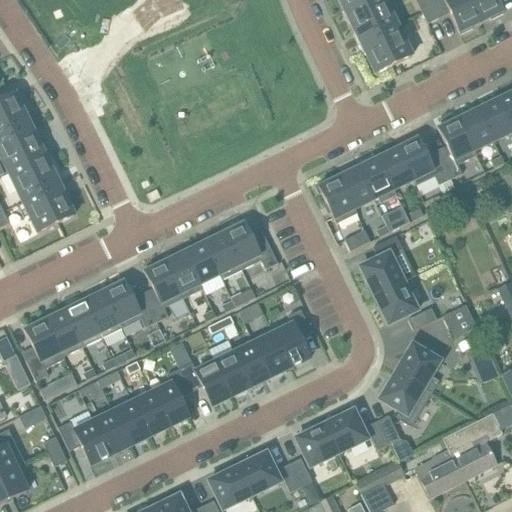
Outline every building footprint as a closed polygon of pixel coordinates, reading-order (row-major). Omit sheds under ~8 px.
[(67,0),(56,6),(67,26),(118,3),(116,0),(67,0)] [(338,0),(345,14),(374,0),(338,0)] [(374,0),(345,14),(360,45),(396,27),(382,0),(374,0)] [(429,0),(422,0),(416,3),(427,26),(439,19),(435,11),(429,0)] [(429,0),(435,11),(446,6),(460,36),(473,30),(472,27),(480,23),(469,0),(429,0)] [(490,21),(503,15),(495,0),(469,0),(480,23),(489,19),(490,21)] [(118,3),(67,26),(77,48),(106,36),(110,46),(133,37),(118,3)] [(411,58),(396,27),(360,45),(375,75),(411,58)] [(511,94),(497,102),(511,132),(511,94)] [(0,139),(29,125),(14,95),(0,101),(0,139)] [(511,132),(497,102),(478,111),(493,143),(511,133),(511,132)] [(478,111),(458,121),(474,153),(493,143),(478,111)] [(450,155),(440,160),(450,182),(462,176),(457,167),(477,157),(474,153),(458,121),(449,125),(448,123),(437,128),(450,155)] [(0,157),(8,173),(44,156),(29,125),(0,139),(0,157)] [(406,146),(397,151),(415,188),(434,178),(439,187),(450,182),(440,160),(429,165),(416,138),(405,143),(406,146)] [(397,151),(377,160),(396,197),(394,192),(412,183),(415,188),(397,151)] [(23,204),(59,186),(44,156),(8,173),(23,204)] [(501,158),(490,163),(494,170),(504,165),(501,158)] [(377,160),(358,170),(376,207),(396,197),(377,160)] [(358,170),(338,179),(357,216),(355,211),(373,202),(376,207),(358,170)] [(511,171),(502,176),(511,198),(511,171)] [(328,181),(315,188),(318,196),(321,195),(336,227),(357,216),(338,179),(329,184),(328,181)] [(511,201),(503,184),(490,190),(502,215),(511,209),(511,201)] [(37,235),(73,217),(59,186),(23,204),(37,235)] [(157,191),(147,196),(150,204),(160,199),(157,191)] [(0,229),(9,225),(0,207),(0,229)] [(401,208),(381,218),(389,234),(409,224),(401,208)] [(419,211),(410,216),(413,223),(423,218),(419,211)] [(233,230),(223,235),(241,272),(260,262),(265,271),(277,265),(267,244),(255,249),(242,223),(232,228),(233,230)] [(386,228),(376,232),(379,239),(389,234),(386,228)] [(344,242),(350,254),(370,244),(364,232),(344,242)] [(223,235),(204,245),(222,281),(241,272),(223,235)] [(377,261),(357,272),(373,305),(406,289),(404,285),(415,280),(401,249),(396,238),(372,250),(377,261)] [(204,245),(184,254),(202,291),(203,291),(200,286),(219,277),(221,282),(222,281),(204,245)] [(184,254),(165,264),(182,300),(202,291),(184,254)] [(154,266),(143,271),(156,298),(146,303),(156,324),(168,319),(163,310),(182,300),(165,264),(155,268),(154,266)] [(113,289),(103,294),(121,330),(140,321),(145,330),(156,324),(146,303),(135,308),(124,284),(123,281),(112,287),(113,289)] [(511,286),(511,285),(497,291),(511,324),(511,286)] [(406,289),(373,305),(387,334),(421,317),(406,289)] [(103,294),(84,303),(102,340),(121,330),(103,294)] [(241,295),(231,300),(232,303),(235,309),(245,304),(241,295)] [(84,303),(64,313),(82,349),(102,340),(84,303)] [(232,303),(222,307),(225,314),(235,309),(232,303)] [(258,305),(250,309),(256,321),(264,317),(258,305)] [(466,309),(442,321),(452,343),(477,332),(466,309)] [(290,370),(310,360),(300,341),(312,335),(300,311),(287,318),(290,324),(271,333),(290,370)] [(212,312),(202,317),(205,324),(215,319),(212,312)] [(421,317),(408,323),(414,335),(437,324),(431,312),(421,317)] [(64,313),(45,322),(64,361),(63,359),(82,349),(64,313)] [(230,319),(219,324),(222,331),(233,326),(230,319)] [(34,324),(23,330),(36,356),(25,362),(35,383),(48,377),(45,370),(64,361),(45,322),(35,327),(34,324)] [(219,324),(208,330),(212,337),(222,331),(219,324)] [(270,379),(290,370),(271,333),(252,342),(270,379)] [(251,389),(270,379),(252,342),(233,352),(251,389)] [(412,347),(392,377),(425,395),(431,398),(439,385),(434,382),(444,366),(412,347)] [(131,350),(121,355),(125,363),(135,358),(131,350)] [(231,398),(251,389),(233,352),(213,362),(231,398)] [(16,357),(3,363),(17,392),(30,386),(16,357)] [(487,357),(470,366),(480,389),(498,379),(487,357)] [(111,360),(101,365),(105,373),(115,368),(111,360)] [(211,408),(231,398),(213,362),(194,371),(191,365),(179,371),(190,394),(201,389),(211,408)] [(136,364),(125,369),(129,376),(140,371),(136,364)] [(92,370),(82,375),(86,382),(96,377),(92,370)] [(170,428),(188,419),(179,400),(190,394),(179,371),(166,377),(170,386),(153,394),(170,428)] [(511,373),(500,379),(511,402),(511,373)] [(117,374),(106,379),(110,386),(120,381),(117,374)] [(392,377),(376,407),(400,422),(399,425),(411,433),(431,398),(425,395),(392,377)] [(97,383),(87,388),(90,395),(101,390),(97,383)] [(47,388),(39,392),(44,403),(52,398),(47,388)] [(150,438),(170,428),(153,394),(133,404),(150,438)] [(130,448),(150,438),(133,404),(113,414),(130,448)] [(447,453),(448,453),(450,452),(452,458),(466,486),(497,469),(485,446),(474,452),(471,445),(486,438),(489,444),(503,438),(501,434),(511,427),(511,408),(442,443),(447,453)] [(354,412),(320,430),(339,462),(370,447),(354,412)] [(111,457),(130,448),(113,414),(94,423),(111,457)] [(388,419),(379,424),(391,448),(399,465),(413,458),(407,445),(400,443),(388,419)] [(90,467),(111,457),(94,423),(74,432),(70,424),(57,430),(69,453),(80,448),(90,467)] [(379,424),(365,431),(377,454),(391,448),(379,424)] [(320,430),(292,443),(308,477),(339,462),(320,430)] [(16,470),(25,466),(8,431),(0,435),(0,477),(16,470)] [(54,469),(66,463),(55,439),(42,445),(54,469)] [(412,472),(424,495),(429,504),(466,486),(452,458),(450,452),(448,453),(447,453),(432,461),(433,463),(412,472)] [(267,456),(235,471),(252,505),(283,490),(267,456)] [(300,463),(290,468),(301,492),(311,486),(300,463)] [(398,466),(354,488),(367,511),(387,511),(393,509),(385,489),(405,480),(398,466)] [(290,468),(278,473),(289,497),(301,492),(290,468)] [(0,505),(27,492),(16,470),(0,477),(0,505)] [(235,471),(204,486),(217,511),(237,511),(252,505),(235,471)] [(186,511),(180,498),(151,511),(186,511)] [(338,511),(331,498),(319,504),(323,511),(338,511)]
